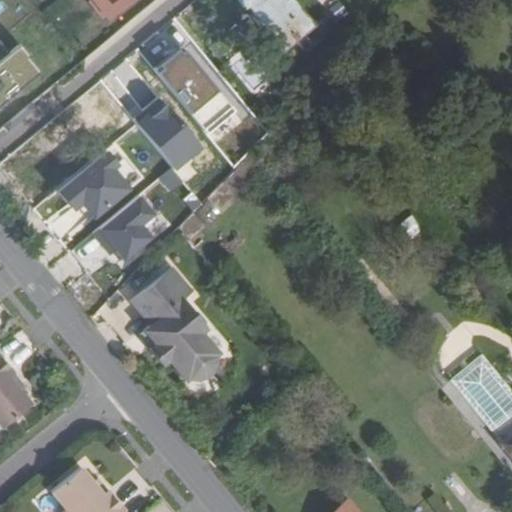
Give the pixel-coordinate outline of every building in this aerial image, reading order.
[(87,0),(106,22),(132,0),(87,0)] [(233,0),(243,10),(246,8),(270,36),(267,39),(278,52),(310,25),(289,0),(233,0)] [(0,102),(38,72),(18,48),(0,62),(0,102)] [(90,223),(136,182),(104,146),(58,187),(90,223)] [(124,263),(156,235),(146,224),(158,212),(139,191),(95,231),(124,263)] [(193,212),(179,227),(189,240),(205,226),(193,212)] [(150,325),(143,331),(152,342),(149,345),(147,347),(160,363),(166,358),(184,379),(186,377),(194,380),(200,378),(205,376),(209,373),(211,369),(215,360),(218,352),(221,349),(203,329),(205,326),(203,325),(203,319),(196,311),(191,310),(180,298),(190,289),(168,265),(129,302),(150,325)] [(139,334),(149,345),(152,342),(143,331),(139,334)] [(511,394),(480,356),(450,383),(511,456),(511,394)] [(0,365),(0,422),(10,435),(10,436),(38,412),(27,399),(17,387),(23,382),(6,361),(0,365)] [(33,394),(23,382),(17,387),(27,399),(33,394)] [(0,442),(10,435),(0,422),(0,442)] [(109,500),(99,488),(87,474),(57,497),(68,511),(127,511),(114,496),(109,500)] [(109,500),(114,496),(103,484),(99,488),(109,500)] [(353,511),(344,502),(332,511),(353,511)]
